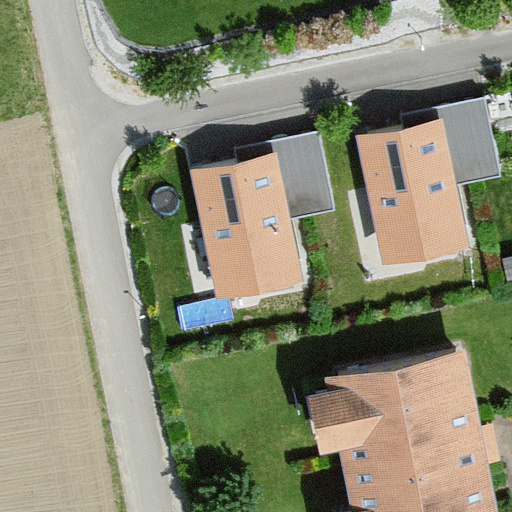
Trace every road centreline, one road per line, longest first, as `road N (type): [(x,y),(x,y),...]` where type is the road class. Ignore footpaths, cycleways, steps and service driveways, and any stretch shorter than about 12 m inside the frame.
road 1 (residential): [(81,130),(511,43)]
road 2 (residential): [(147,511),(81,130)]
road 3 (residential): [(81,130),(54,0)]
